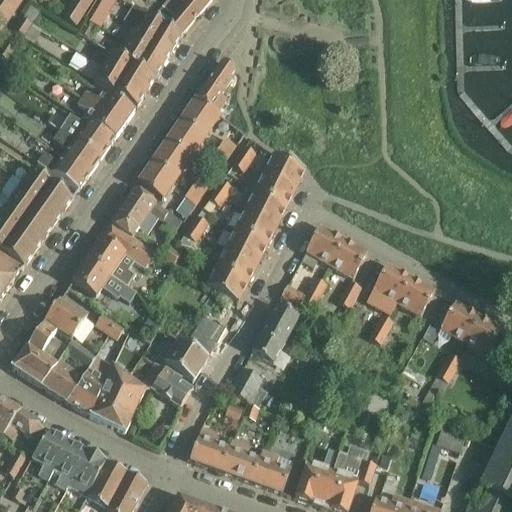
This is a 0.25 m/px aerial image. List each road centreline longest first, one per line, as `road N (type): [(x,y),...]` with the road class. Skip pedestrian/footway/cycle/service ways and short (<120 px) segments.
road 1 (residential): [(0,346),(234,14),(236,0)]
road 2 (residential): [(169,479),(206,395),(312,215)]
road 3 (residential): [(511,323),(312,215)]
road 4 (residential): [(169,479),(0,382)]
